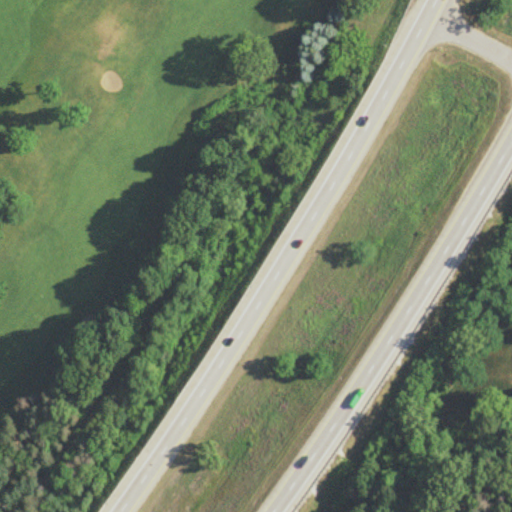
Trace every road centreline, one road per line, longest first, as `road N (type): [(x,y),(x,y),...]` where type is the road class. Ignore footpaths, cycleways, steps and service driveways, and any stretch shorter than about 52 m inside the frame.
road 1 (motorway): [(435,0),(291,262),(121,511)]
road 2 (motorway): [(276,511),(422,300),(511,142)]
